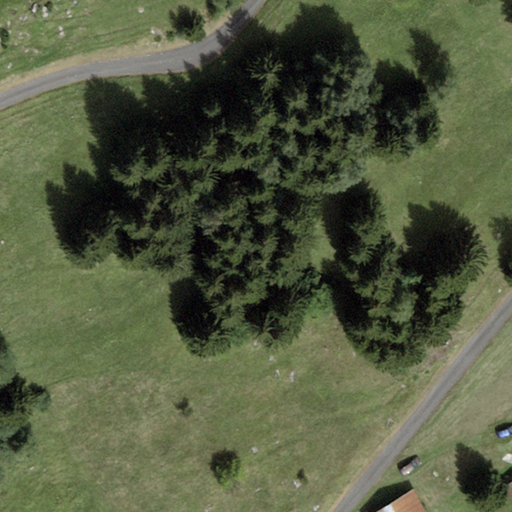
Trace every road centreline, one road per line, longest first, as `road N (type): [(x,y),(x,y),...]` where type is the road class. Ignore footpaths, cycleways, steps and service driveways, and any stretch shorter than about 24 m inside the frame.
road 1 (residential): [(258,0),(187,59),(81,72),(0,102)]
road 2 (residential): [(342,511),(511,303)]
